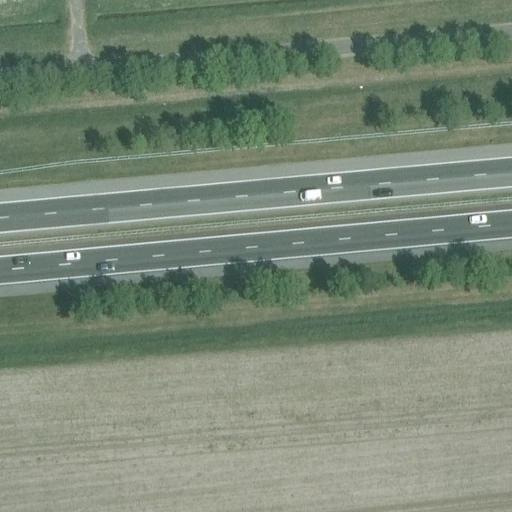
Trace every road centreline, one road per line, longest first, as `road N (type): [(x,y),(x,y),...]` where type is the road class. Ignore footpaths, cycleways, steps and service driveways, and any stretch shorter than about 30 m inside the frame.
road 1 (motorway): [(0,274),(511,226)]
road 2 (motorway): [(511,172),(0,218)]
road 3 (unclassified): [(0,74),(511,29)]
